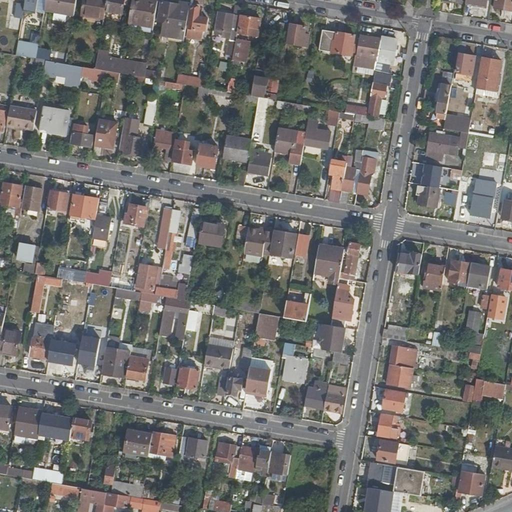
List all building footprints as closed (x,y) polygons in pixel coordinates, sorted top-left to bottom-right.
[(74,16),(76,0),(46,0),(44,11),(74,16)] [(105,12),(107,0),(83,0),(80,16),(104,20),(105,12)] [(124,0),(107,0),(105,12),(122,15),(124,0)] [(154,25),(158,1),(150,0),(132,0),(129,21),(154,25)] [(466,0),(466,6),(486,9),(488,0),(466,0)] [(511,0),(495,0),(494,10),(511,12),(511,0)] [(183,44),(190,6),(180,4),(179,5),(162,2),(158,25),(163,26),(161,40),(183,44)] [(24,11),(25,5),(16,4),(14,17),(23,19),(24,11)] [(198,17),(200,9),(191,7),(188,28),(205,31),(207,18),(198,17)] [(237,33),(240,16),(219,12),(215,33),(236,37),(237,33)] [(260,19),(240,16),(237,33),(257,36),(260,19)] [(153,31),(154,25),(129,21),(128,26),(153,31)] [(287,39),(289,25),(279,23),(277,37),(287,39)] [(306,28),(289,25),(287,39),(286,43),(308,47),(309,36),(304,35),(306,28)] [(330,52),(334,32),(322,30),(319,49),(330,52)] [(354,36),(334,32),(330,52),(351,56),(354,36)] [(377,61),(381,40),(360,36),(357,55),(355,55),(354,63),(359,64),(360,57),(371,59),(370,66),(376,67),(377,61)] [(397,41),(381,38),(381,40),(377,61),(393,64),(397,41)] [(251,42),(236,39),(236,42),(232,60),(245,62),(248,63),(251,42)] [(232,60),(236,42),(228,41),(225,60),(232,61),(232,60)] [(18,43),(16,55),(36,59),(37,50),(38,47),(18,43)] [(466,44),(460,43),(457,55),(460,56),(457,73),(466,75),(466,80),(471,81),(475,58),(463,56),(465,53),(466,44)] [(51,53),(37,50),(36,59),(46,60),(49,61),(51,53)] [(110,52),(99,50),(97,58),(109,60),(110,52)] [(360,57),(359,64),(370,66),(371,59),(360,57)] [(119,73),(120,73),(122,62),(109,60),(97,58),(95,69),(107,71),(119,73)] [(44,69),(46,60),(36,59),(34,67),(44,69)] [(482,59),(477,89),(496,93),(501,63),(482,59)] [(66,85),(79,88),(81,76),(83,67),(65,64),(49,61),(46,60),(44,69),(43,75),(53,77),(54,74),(68,77),(66,85)] [(125,74),(132,75),(138,76),(145,78),(146,71),(147,65),(122,61),(122,62),(120,73),(125,74)] [(221,61),(220,70),(227,71),(229,63),(221,61)] [(83,67),(81,76),(89,77),(97,78),(96,81),(95,87),(104,88),(106,78),(107,71),(95,69),(83,67)] [(118,80),(119,73),(107,71),(106,78),(118,80)] [(145,78),(159,80),(161,74),(146,71),(145,78)] [(375,72),(371,96),(372,96),(369,115),(378,117),(381,98),(385,99),(388,86),(390,87),(391,75),(375,72)] [(437,119),(446,121),(447,115),(446,115),(451,87),(452,87),(454,75),(444,73),(442,86),(439,85),(436,103),(439,103),(437,119)] [(202,88),(204,80),(178,75),(177,83),(183,84),(185,85),(199,87),(202,88)] [(260,78),(255,78),(251,96),(259,97),(260,98),(262,90),(278,93),(280,81),(260,78)] [(229,79),(227,92),(234,93),(237,94),(239,80),(229,79)] [(183,84),(177,83),(160,80),(159,90),(164,90),(165,87),(182,90),(183,84)] [(202,88),(199,87),(196,101),(207,103),(208,96),(209,89),(202,88)] [(226,92),(209,89),(208,96),(214,97),(214,94),(234,97),(234,93),(227,92),(226,92)] [(477,89),(476,95),(495,98),(496,93),(477,89)] [(269,99),(277,101),(278,94),(266,92),(265,99),(269,99)] [(258,104),(259,97),(251,96),(245,95),(244,102),(258,104)] [(269,99),(265,99),(260,98),(259,97),(258,104),(256,111),(266,113),(269,99)] [(310,114),(311,107),(283,102),(282,109),(310,114)] [(147,111),(154,113),(156,106),(148,104),(147,111)] [(16,127),(34,129),(37,112),(10,107),(6,127),(15,129),(16,127)] [(49,128),(48,132),(65,135),(69,112),(44,107),(40,127),(49,128)] [(347,107),(346,113),(355,114),(367,116),(368,111),(358,109),(358,110),(355,110),(355,109),(347,107)] [(340,112),(330,110),(328,124),(338,126),(339,117),(340,112)] [(144,125),(152,127),(154,113),(147,111),(146,111),(144,125)] [(346,113),(340,112),(339,117),(354,120),(355,114),(346,113)] [(369,123),(370,117),(367,116),(355,114),(354,120),(354,121),(369,123)] [(462,135),(468,136),(472,118),(447,114),(447,115),(446,121),(444,131),(462,135)] [(495,138),(501,139),(503,128),(505,117),(499,116),(495,138)] [(384,130),(385,119),(370,117),(369,123),(368,127),(384,130)] [(261,121),(255,120),(251,141),(251,142),(253,143),(257,143),(261,121)] [(99,121),(95,146),(113,148),(117,124),(99,121)] [(306,134),(304,144),(327,148),(329,133),(317,130),(318,123),(308,121),(306,134)] [(124,123),(119,150),(124,151),(124,152),(133,154),(139,155),(142,138),(136,137),(136,134),(139,134),(140,126),(124,123)] [(88,127),(74,125),(71,143),(91,147),(93,136),(86,135),(88,127)] [(290,163),(301,164),(304,144),(306,134),(279,129),(276,148),(280,149),(280,152),(291,154),(290,163)] [(426,161),(441,163),(443,155),(456,157),(459,140),(442,137),(443,134),(438,134),(438,137),(430,135),(426,161)] [(167,149),(174,150),(174,148),(175,139),(176,138),(156,135),(153,151),(161,152),(162,148),(167,149)] [(466,151),(468,136),(462,135),(459,150),(466,151)] [(223,158),(248,162),(249,155),(250,147),(251,142),(251,141),(227,137),(223,158)] [(188,142),(175,139),(174,148),(175,148),(173,161),(191,164),(193,151),(187,150),(188,142)] [(200,145),(196,166),(215,169),(219,148),(200,145)] [(250,147),(249,155),(251,155),(248,172),(267,175),(270,159),(268,158),(268,155),(264,154),(264,150),(258,148),(257,151),(252,150),(252,147),(250,147)] [(165,160),(172,162),(174,150),(167,149),(165,160)] [(340,202),(346,204),(348,191),(357,193),(363,159),(362,159),(362,151),(356,150),(354,168),(351,168),(353,158),(348,157),(340,202)] [(363,159),(357,193),(368,195),(372,171),(374,158),(377,159),(378,153),(364,150),(363,159)] [(340,202),(348,157),(348,156),(343,156),(342,162),(332,161),(330,174),(335,174),(332,189),(330,188),(328,200),(340,202)] [(444,167),(426,164),(422,185),(441,188),(444,167)] [(244,186),(246,173),(246,171),(239,170),(236,185),(244,186)] [(450,181),(460,183),(462,173),(452,171),(450,181)] [(15,215),(20,216),(21,210),(21,208),(22,207),(19,207),(22,186),(4,182),(0,202),(0,203),(11,206),(16,207),(15,215)] [(43,189),(25,186),(22,207),(21,208),(39,211),(43,189)] [(49,208),(47,207),(46,213),(55,215),(56,209),(66,211),(70,190),(52,187),(49,208)] [(418,206),(437,210),(440,191),(418,188),(417,196),(420,197),(418,206)] [(454,206),(457,193),(443,190),(441,204),(454,206)] [(96,216),(98,206),(96,205),(97,199),(75,195),(71,215),(72,215),(87,218),(96,219),(96,216)] [(490,220),(494,200),(474,197),(470,217),(490,220)] [(150,198),(148,210),(156,211),(158,200),(150,198)] [(511,203),(505,202),(502,220),(511,221),(511,203)] [(144,226),(147,207),(130,204),(128,215),(126,214),(124,222),(144,226)] [(173,209),(165,207),(159,240),(168,241),(173,209)] [(37,217),(39,211),(21,208),(21,210),(24,211),(24,215),(37,217)] [(180,211),(173,209),(168,241),(166,249),(163,264),(170,266),(176,233),(177,233),(180,211)] [(96,219),(93,237),(109,240),(112,219),(96,216),(96,219)] [(221,246),(225,225),(204,222),(200,242),(221,246)] [(247,241),(250,227),(239,225),(237,239),(247,241)] [(262,254),(270,255),(274,230),(266,228),(266,231),(250,228),(247,243),(248,243),(246,253),(262,255),(262,254)] [(294,253),(297,234),(275,230),(272,249),(294,253)] [(299,234),(296,254),(305,256),(309,236),(299,234)] [(168,241),(159,240),(158,248),(166,249),(168,241)] [(37,265),(37,262),(40,247),(20,243),(17,259),(32,261),(32,264),(37,265)] [(349,280),(354,280),(361,245),(350,243),(350,247),(346,247),(346,252),(348,253),(345,274),(344,279),(349,280)] [(330,283),(339,284),(340,278),(341,273),(345,249),(320,245),(315,272),(331,275),(330,283)] [(180,271),(191,273),(193,256),(188,255),(188,257),(185,256),(183,265),(181,264),(180,271)] [(417,283),(422,257),(411,255),(411,257),(400,256),(397,272),(402,273),(401,276),(405,277),(405,274),(415,276),(413,282),(417,283)] [(38,274),(39,275),(44,275),(46,264),(37,262),(37,265),(35,274),(38,274)] [(468,286),(468,284),(467,284),(470,265),(452,262),(449,283),(458,285),(458,288),(467,290),(468,286)] [(142,292),(156,295),(156,292),(150,291),(139,289),(140,286),(150,288),(155,288),(155,286),(157,287),(160,287),(161,277),(163,268),(141,264),(138,283),(136,283),(134,291),(142,292)] [(442,286),(445,268),(427,265),(424,283),(442,286)] [(491,269),(471,266),(468,284),(468,286),(487,290),(491,269)] [(62,278),(85,282),(86,272),(87,271),(59,267),(58,278),(62,278)] [(109,287),(110,282),(112,272),(99,269),(98,274),(86,272),(85,282),(92,284),(102,285),(109,287)] [(511,291),(511,272),(501,271),(498,289),(511,291)] [(314,280),(330,283),(331,275),(315,272),(314,280)] [(44,275),(39,275),(33,308),(39,310),(46,276),(44,275)] [(61,284),(62,278),(58,278),(49,276),(48,282),(61,284)] [(167,297),(186,300),(188,286),(173,283),(173,282),(166,281),(166,278),(161,277),(160,287),(157,287),(156,292),(156,295),(160,296),(166,297),(167,297)] [(344,327),(345,328),(346,319),(351,320),(355,302),(345,301),(349,280),(344,279),(340,278),(339,284),(332,325),(333,325),(344,327)] [(118,280),(117,288),(134,291),(136,283),(118,280)] [(441,292),(442,286),(424,283),(423,289),(441,292)] [(100,295),(115,297),(117,288),(116,288),(113,287),(109,287),(102,285),(100,295)] [(140,301),(142,292),(134,291),(117,288),(115,297),(140,301)] [(287,302),(285,317),(307,321),(312,294),(306,293),(304,305),(287,302)] [(150,295),(142,294),(140,309),(150,310),(152,302),(149,302),(150,295)] [(480,309),(489,311),(489,309),(491,298),(483,296),(480,309)] [(184,338),(191,301),(186,300),(167,297),(165,308),(164,308),(159,334),(170,336),(173,317),(175,310),(182,311),(180,318),(179,324),(176,337),(184,338)] [(489,309),(499,310),(501,298),(491,297),(491,298),(489,309)] [(229,307),(216,305),(214,313),(228,315),(229,307)] [(173,317),(180,318),(182,311),(175,310),(173,317)] [(266,339),(273,340),(278,316),(260,313),(256,337),(266,339)] [(478,336),(481,316),(469,314),(465,334),(472,335),(468,354),(469,354),(481,356),(484,336),(478,336)] [(342,352),(346,328),(345,328),(344,327),(333,325),(332,325),(324,324),(322,340),(324,340),(323,349),(342,352)] [(409,331),(384,326),(383,331),(408,335),(409,331)] [(21,331),(3,328),(2,336),(1,341),(0,345),(0,350),(17,354),(21,331)] [(52,339),(53,331),(36,328),(34,335),(52,339)] [(383,331),(382,339),(407,343),(408,335),(383,331)] [(434,334),(431,348),(445,350),(447,337),(434,334)] [(30,356),(48,359),(52,340),(52,339),(34,335),(30,356)] [(101,338),(83,335),(78,363),(96,366),(101,338)] [(266,339),(256,337),(254,346),(265,347),(266,339)] [(52,340),(48,359),(73,364),(76,344),(52,340)] [(294,356),(296,344),(285,342),(283,357),(288,358),(286,370),(285,377),(305,380),(308,358),(294,356)] [(205,365),(230,370),(234,348),(209,344),(205,365)] [(251,367),(254,349),(245,348),(241,369),(250,370),(251,367)] [(314,352),(314,355),(326,357),(327,350),(323,349),(315,348),(314,352)] [(391,366),(413,370),(416,352),(394,348),(391,366)] [(102,372),(127,376),(130,357),(131,353),(106,349),(102,372)] [(346,362),(348,353),(334,351),(333,360),(346,362)] [(130,357),(127,376),(145,379),(148,360),(130,357)] [(471,370),(478,371),(479,363),(472,362),(471,370)] [(197,388),(200,370),(182,366),(179,385),(197,388)] [(412,377),(413,370),(391,366),(387,386),(409,390),(411,382),(416,383),(417,378),(412,377)] [(271,371),(251,367),(250,370),(246,390),(267,394),(271,371)] [(164,382),(176,385),(179,370),(166,368),(164,382)] [(243,379),(230,377),(227,393),(237,394),(238,388),(241,388),(243,379)] [(307,405),(325,408),(329,383),(316,381),(315,388),(310,387),(307,405)] [(492,397),(504,399),(506,386),(476,381),(474,392),(483,394),(483,397),(492,399),(492,397)] [(334,393),(330,393),(326,409),(342,412),(346,389),(336,387),(334,393)] [(463,403),(471,404),(474,389),(466,387),(463,403)] [(383,408),(382,410),(402,413),(405,395),(385,392),(383,408)] [(483,394),(474,392),(473,401),(482,403),(483,397),(483,394)] [(12,408),(0,405),(0,428),(8,430),(12,408)] [(383,408),(370,406),(369,413),(381,415),(382,410),(383,408)] [(43,414),(43,413),(36,412),(19,408),(16,424),(14,434),(31,437),(39,438),(41,425),(43,414)] [(49,416),(43,414),(41,425),(39,438),(39,439),(44,440),(46,434),(45,433),(47,423),(48,423),(49,416)] [(59,438),(70,440),(71,437),(74,420),(53,416),(51,427),(48,427),(47,435),(50,436),(49,436),(50,437),(50,440),(58,441),(59,438)] [(396,425),(398,418),(392,417),(392,418),(382,416),(378,437),(397,440),(399,426),(396,425)] [(74,420),(71,437),(89,440),(92,422),(74,419),(74,420)] [(125,453),(136,455),(140,434),(140,432),(129,430),(125,453)] [(140,434),(136,455),(149,458),(152,437),(153,434),(141,432),(140,432),(140,434)] [(176,436),(153,432),(153,434),(152,437),(149,458),(148,461),(165,465),(167,456),(172,457),(176,436)] [(30,443),(31,437),(14,434),(13,440),(30,443)] [(201,440),(182,437),(180,449),(178,465),(185,466),(186,457),(197,458),(197,456),(205,457),(208,441),(201,440)] [(378,440),(374,439),(373,448),(379,449),(377,462),(395,465),(395,464),(406,466),(410,447),(381,442),(381,440),(378,440)] [(237,477),(239,462),(240,460),(242,448),(229,445),(220,443),(217,461),(224,462),(232,464),(231,475),(230,476),(237,477)] [(269,463),(271,455),(271,453),(259,451),(242,448),(240,460),(239,462),(257,465),(256,469),(263,471),(263,474),(267,475),(268,471),(269,463)] [(511,451),(495,448),(492,468),(504,470),(503,472),(511,473),(511,451)] [(288,470),(291,456),(282,455),(282,458),(271,455),(269,463),(268,471),(287,475),(288,470)] [(106,478),(114,479),(115,476),(117,463),(109,462),(106,478)] [(222,473),(231,475),(232,464),(224,462),(222,473)] [(370,464),(366,489),(368,489),(371,490),(400,495),(407,496),(413,497),(420,498),(425,474),(370,464)] [(461,466),(460,474),(462,474),(459,493),(480,497),(484,477),(474,476),(475,469),(461,466)] [(23,478),(32,479),(33,473),(8,468),(7,475),(15,476),(23,478)] [(36,468),(34,480),(64,484),(66,472),(36,468)] [(38,487),(51,489),(52,487),(52,483),(48,482),(32,479),(23,478),(22,484),(38,487)] [(87,489),(91,490),(92,488),(97,488),(112,491),(114,482),(106,481),(101,480),(89,479),(87,489)] [(112,491),(112,493),(125,496),(129,496),(131,486),(115,483),(114,482),(112,491)] [(79,494),(80,488),(79,488),(62,485),(52,483),(52,487),(51,489),(79,494)] [(131,486),(129,496),(132,497),(142,499),(143,489),(144,488),(131,486)] [(103,511),(106,498),(107,493),(106,492),(91,490),(87,489),(82,488),(78,508),(77,511),(86,511),(89,501),(93,502),(97,503),(96,511),(95,511),(103,511)] [(143,489),(142,499),(148,500),(150,491),(147,490),(143,489)] [(367,499),(364,511),(397,511),(400,495),(371,490),(369,500),(367,499)] [(28,495),(21,493),(19,502),(19,504),(19,505),(26,507),(28,495)] [(106,504),(113,505),(122,507),(128,508),(130,497),(108,493),(106,504)] [(230,511),(232,505),(210,502),(211,494),(206,493),(205,497),(203,509),(206,509),(221,511),(230,511)] [(404,511),(407,496),(400,495),(397,511),(404,511)] [(159,511),(160,509),(161,502),(148,500),(142,499),(132,497),(130,507),(136,508),(136,506),(143,507),(143,509),(156,511),(155,511),(159,511)] [(250,511),(251,509),(252,502),(247,501),(244,511),(250,511)] [(178,511),(181,511),(183,506),(180,505),(174,504),(171,503),(161,502),(160,509),(178,511)] [(286,511),(287,508),(282,508),(267,505),(262,504),(252,502),(251,509),(250,511),(262,511),(269,511),(286,511)]
